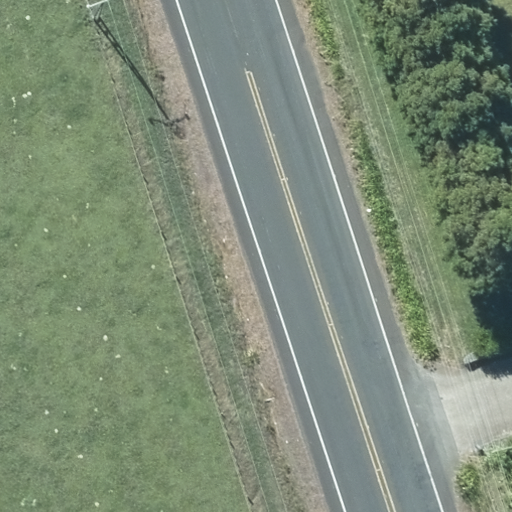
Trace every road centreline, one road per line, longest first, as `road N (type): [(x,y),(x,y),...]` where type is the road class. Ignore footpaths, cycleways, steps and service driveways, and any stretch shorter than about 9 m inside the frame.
road 1 (secondary): [(392,511),(223,0)]
road 2 (unknown): [(356,402),(511,354)]
